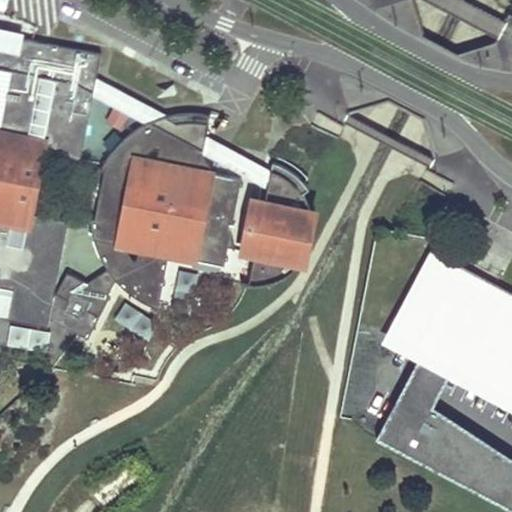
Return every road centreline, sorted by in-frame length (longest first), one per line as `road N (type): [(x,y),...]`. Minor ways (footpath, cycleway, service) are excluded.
road 1 (residential): [(180,0),(235,27),(325,52),(439,110),(511,176)]
road 2 (residential): [(511,78),(480,75),(341,0)]
